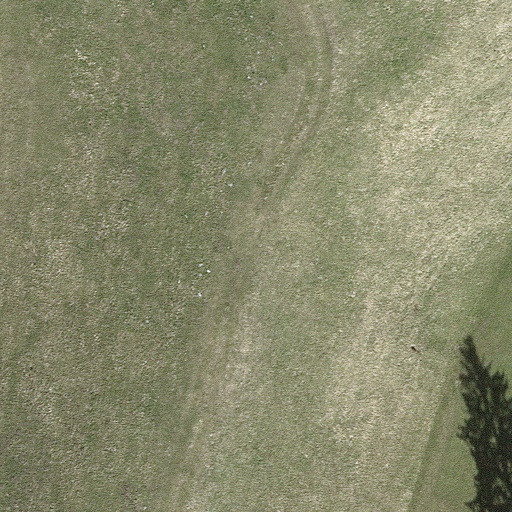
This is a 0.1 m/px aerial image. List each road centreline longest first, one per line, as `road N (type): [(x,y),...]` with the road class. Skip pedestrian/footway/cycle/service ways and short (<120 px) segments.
road 1 (track): [(299,0),(315,66),(300,137),(246,228),(153,511)]
road 2 (track): [(417,511),(466,354),(511,293)]
